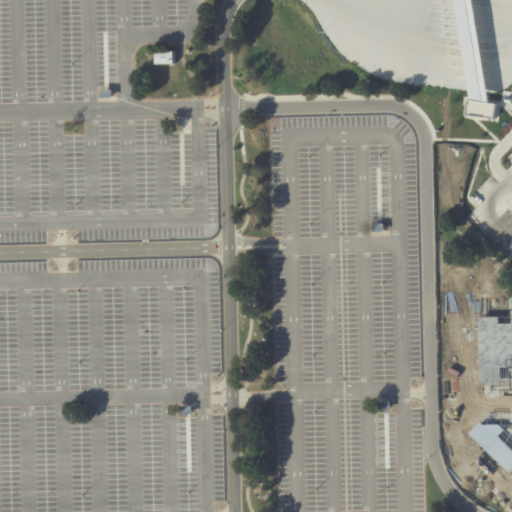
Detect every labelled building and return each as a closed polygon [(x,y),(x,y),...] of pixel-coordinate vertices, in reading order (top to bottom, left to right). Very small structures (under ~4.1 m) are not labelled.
[(474,0),(476,10),(491,102),(472,99),(459,8),(457,0),(474,0)] [(446,63),(447,48),(422,45),(421,61),(446,63)] [(175,52),(175,63),(157,64),(157,51),(175,51),(175,52)] [(472,99),(491,102),(496,103),(494,118),(466,114),(469,99),(472,99)] [(186,123),(186,129),(175,130),(175,122),(186,121),(186,123)] [(384,230),(384,232),(372,232),(372,224),(383,224),(384,230)] [(511,467),(510,469),(475,435),(483,424),(481,320),(511,318),(511,467)] [(390,403),(390,410),(378,410),(378,403),(390,402),(390,403)] [(191,408),(191,415),(180,415),(180,407),(191,407),(191,408)]
